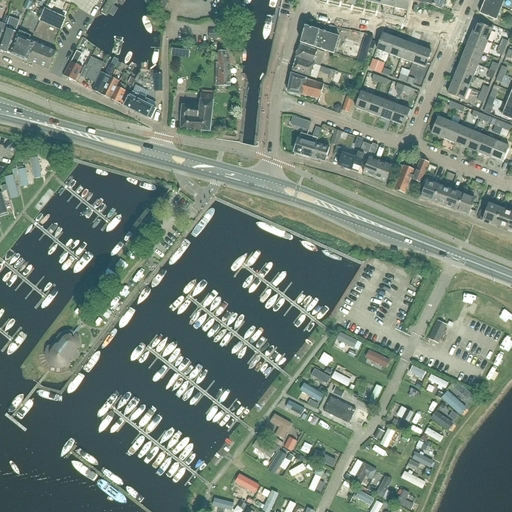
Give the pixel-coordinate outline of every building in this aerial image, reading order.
[(395,9),(397,0),(383,0),(382,6),(395,9)] [(397,0),(395,9),(407,12),(410,0),(397,0)] [(426,0),(426,1),(424,0),(417,0),(416,2),(426,6),(426,4),(441,10),(443,4),(445,5),(446,0),(426,0)] [(486,0),(485,3),(501,9),(504,0),(486,0)] [(501,9),(485,3),(480,15),(496,21),(501,9)] [(22,29),(35,32),(38,18),(25,15),(22,29)] [(4,16),(1,26),(6,28),(9,18),(4,16)] [(3,35),(0,45),(0,51),(8,55),(15,34),(20,21),(10,18),(6,28),(5,30),(3,35)] [(471,36),(488,42),(492,30),(476,24),(471,36)] [(300,44),(333,54),(339,38),(305,27),(300,44)] [(209,39),(221,40),(222,31),(209,30),(209,39)] [(27,62),(34,45),(35,44),(37,39),(19,32),(18,35),(10,55),(27,62)] [(388,55),(394,39),(382,34),(376,51),(388,55)] [(483,54),(488,42),(471,36),(467,48),(483,54)] [(406,43),(394,39),(388,55),(400,60),(406,43)] [(499,47),(505,50),(508,42),(502,39),(499,47)] [(412,64),(418,47),(406,43),(400,60),(412,64)] [(34,45),(27,62),(49,71),(56,54),(34,45)] [(296,58),(312,64),(320,66),(325,52),(318,49),(317,51),(300,45),(296,58)] [(364,64),(369,49),(361,46),(357,61),(364,64)] [(418,47),(412,64),(424,68),(430,52),(418,47)] [(502,57),(505,50),(499,47),(496,54),(502,57)] [(467,48),(462,60),(478,66),(483,54),(467,48)] [(77,66),(82,55),(77,52),(71,63),(70,65),(63,76),(75,82),(82,68),(77,66)] [(216,63),(216,71),(216,74),(230,75),(230,65),(226,52),(218,52),(218,55),(216,55),(216,63)] [(94,83),(101,69),(104,64),(93,58),(91,57),(86,66),(80,77),(86,80),(86,79),(94,83)] [(290,71),(310,78),(313,71),(321,73),(324,75),(330,77),(332,71),(323,68),(315,65),(312,64),(296,58),(290,71)] [(373,60),(373,59),(369,69),(381,74),(385,64),(373,60)] [(462,60),(457,72),(473,78),(478,66),(462,60)] [(489,71),(495,73),(498,65),(493,63),(489,71)] [(113,70),(114,69),(115,66),(112,64),(106,76),(101,73),(92,92),(101,96),(113,70)] [(498,75),(504,77),(508,69),(502,67),(498,75)] [(384,69),(382,75),(389,77),(392,72),(384,69)] [(113,70),(101,96),(109,100),(118,82),(113,79),(117,72),(113,70)] [(492,80),(495,73),(489,71),(486,78),(492,80)] [(452,84),(469,90),(473,78),(457,72),(452,84)] [(215,87),(231,88),(231,75),(230,75),(216,74),(216,79),(215,79),(215,87)] [(320,100),(323,85),(291,74),(287,93),(320,100)] [(162,75),(154,75),(154,91),(162,91),(162,75)] [(373,75),(373,76),(371,81),(378,84),(380,78),(373,75)] [(405,83),(407,77),(400,75),(398,81),(405,83)] [(501,84),(504,77),(498,75),(496,82),(501,84)] [(407,77),(405,83),(413,86),(415,80),(407,77)] [(386,87),(388,81),(380,78),(378,84),(386,87)] [(402,92),(404,87),(397,84),(395,90),(402,92)] [(469,90),(452,84),(448,96),(464,102),(469,90)] [(480,94),(486,96),(489,89),(483,86),(480,94)] [(122,106),(128,94),(117,87),(110,100),(122,106)] [(404,87),(402,92),(410,95),(412,89),(404,87)] [(489,98),(495,100),(498,92),(492,90),(489,98)] [(367,114),(373,97),(361,93),(355,109),(367,114)] [(124,107),(150,120),(155,109),(154,108),(155,105),(145,101),(146,100),(133,94),(131,97),(129,96),(124,107)] [(181,130),(211,132),(214,95),(200,94),(199,105),(197,105),(197,108),(182,107),(181,118),(181,130)] [(341,111),(342,111),(348,114),(353,98),(354,96),(348,94),(347,96),(341,111)] [(483,103),(486,96),(480,94),(477,101),(483,103)] [(379,118),(385,102),(373,97),(367,114),(379,118)] [(492,107),(495,100),(489,98),(486,105),(492,107)] [(391,122),(397,106),(385,102),(379,118),(391,122)] [(448,108),(455,111),(457,105),(450,102),(448,108)] [(463,114),(465,108),(457,105),(455,111),(463,114)] [(511,120),(511,107),(507,105),(502,117),(511,120)] [(397,106),(391,122),(403,127),(409,110),(397,106)] [(471,117),(479,120),(481,115),(473,111),(471,117)] [(486,123),(488,117),(481,115),(479,120),(486,123)] [(296,127),(299,119),(293,118),(291,125),(296,127)] [(431,134),(444,140),(450,123),(438,118),(431,134)] [(504,124),(497,121),(494,127),(502,130),(504,124)] [(444,140),(455,144),(462,128),(450,123),(444,140)] [(509,133),(511,127),(504,124),(502,130),(509,133)] [(455,144),(467,149),(474,133),(462,128),(455,144)] [(467,149),(479,154),(486,137),(474,133),(467,149)] [(316,142),(311,141),(312,139),(300,136),(299,140),(298,139),(294,154),(311,159),(316,145),(315,144),(316,142)] [(497,142),(486,137),(479,154),(490,159),(497,142)] [(508,147),(497,142),(490,159),(501,163),(502,163),(509,147),(508,147)] [(372,144),(368,156),(374,157),(378,146),(377,146),(372,144)] [(316,145),(311,159),(325,163),(329,148),(316,145)] [(358,172),(365,154),(358,151),(355,159),(342,154),(338,167),(351,172),(352,169),(358,172)] [(374,179),(380,162),(369,158),(363,175),(374,179)] [(39,159),(31,160),(34,179),(42,177),(39,159)] [(421,184),(428,164),(420,161),(413,181),(421,184)] [(380,162),(374,179),(384,183),(391,166),(380,162)] [(395,190),(404,194),(414,171),(404,167),(404,168),(399,166),(392,183),(397,185),(395,190)] [(26,169),(19,170),(22,187),(29,185),(26,169)] [(14,175),(6,177),(12,199),(20,197),(14,175)] [(433,204),(439,187),(427,182),(420,199),(433,204)] [(444,208),(451,191),(439,187),(433,204),(444,208)] [(451,191),(444,208),(456,212),(463,195),(451,191)] [(3,192),(0,192),(0,212),(1,215),(9,212),(3,192)] [(463,195),(456,212),(469,217),(475,200),(463,195)] [(495,226),(501,209),(489,205),(482,222),(495,226)] [(506,231),(511,215),(511,213),(501,209),(495,226),(506,231)] [(129,251),(127,256),(136,261),(138,256),(129,251)] [(79,314),(73,324),(78,327),(84,316),(79,314)] [(446,328),(446,326),(447,326),(437,321),(429,339),(432,341),(438,344),(446,328)] [(60,336),(51,349),(48,350),(47,353),(47,355),(47,357),(48,360),(49,362),(51,363),(52,365),(55,366),(57,366),(59,366),(61,366),(64,365),(66,364),(67,361),(76,348),(77,346),(78,345),(78,344),(78,343),(78,342),(78,340),(77,339),(77,337),(76,336),(75,335),(74,335),(73,334),(73,333),(71,333),(70,332),(69,332),(67,332),(66,332),(65,333),(64,333),(63,334),(62,335),(61,335),(60,336)] [(333,350),(340,353),(342,347),(358,354),(361,346),(338,337),(333,350)] [(354,365),(361,368),(369,352),(363,348),(354,365)] [(318,367),(327,372),(332,362),(324,357),(318,367)] [(363,368),(380,373),(383,363),(365,358),(363,368)] [(386,381),(394,365),(388,362),(380,378),(386,381)] [(310,382),(327,388),(330,380),(313,373),(310,382)] [(334,375),(331,382),(347,390),(351,383),(334,375)] [(446,392),(449,386),(430,379),(428,386),(446,392)] [(375,388),(368,405),(375,407),(382,391),(375,388)] [(303,394),(317,401),(320,396),(306,389),(303,394)] [(457,393),(453,398),(464,407),(471,399),(466,394),(462,398),(457,393)] [(356,410),(331,398),(324,412),(349,425),(356,410)] [(448,398),(443,404),(460,419),(466,413),(448,398)] [(285,413),(302,420),(305,413),(288,405),(285,413)] [(451,434),(455,425),(434,416),(431,425),(451,434)] [(279,432),(275,439),(283,444),(292,428),(275,418),(270,426),(279,432)] [(419,430),(419,418),(405,418),(406,430),(419,430)] [(427,431),(424,437),(440,447),(443,441),(427,431)] [(301,446),(305,439),(293,432),(286,444),(292,448),(295,443),(301,446)] [(389,451),(394,437),(387,434),(381,448),(389,451)] [(271,463),(276,454),(257,445),(251,457),(263,462),(264,460),(271,463)] [(318,447),(314,456),(309,453),(307,457),(318,461),(323,449),(318,447)] [(336,469),(340,457),(334,455),(330,467),(336,469)] [(431,471),(434,463),(412,455),(410,463),(431,471)] [(280,458),(269,472),(276,478),(282,470),(287,473),(292,467),(280,458)] [(357,463),(349,478),(355,481),(363,466),(357,463)] [(308,466),(306,472),(312,474),(314,468),(308,466)] [(365,467),(356,483),(365,488),(374,472),(365,467)] [(303,468),(289,475),(292,481),(306,474),(303,468)] [(308,493),(316,496),(322,483),(321,482),(324,475),(318,472),(308,493)] [(403,476),(400,483),(423,492),(426,484),(403,476)] [(378,497),(385,500),(392,483),(384,480),(378,497)] [(251,496),(249,500),(255,503),(259,493),(243,486),(241,491),(251,496)] [(400,492),(397,498),(400,500),(396,506),(406,511),(409,511),(413,508),(406,504),(410,498),(400,492)] [(271,495),(263,511),(272,511),(278,498),(271,495)] [(358,498),(354,506),(364,511),(368,503),(358,498)] [(236,511),(238,508),(216,503),(213,511),(236,511)]
